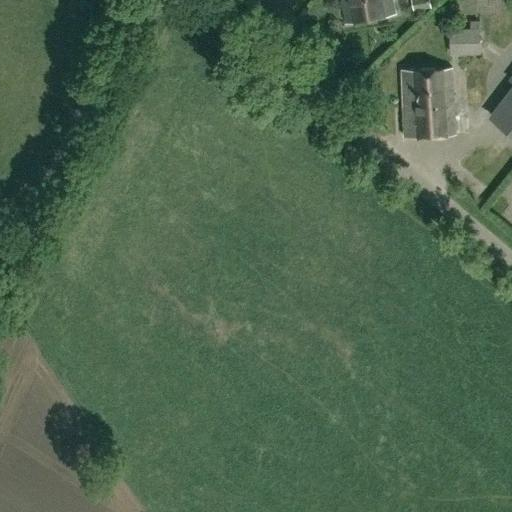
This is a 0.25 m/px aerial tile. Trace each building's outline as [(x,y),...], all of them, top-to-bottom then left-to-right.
[(341,0),(346,22),(395,12),(392,0),(341,0)] [(412,0),(414,9),(431,6),(430,0),(412,0)] [(480,53),(479,27),(458,28),(458,54),(480,53)] [(430,134),(455,133),(451,66),(426,67),(430,134)] [(405,136),(430,134),(426,67),(401,69),(405,136)] [(511,131),(511,90),(492,116),(511,131)]
